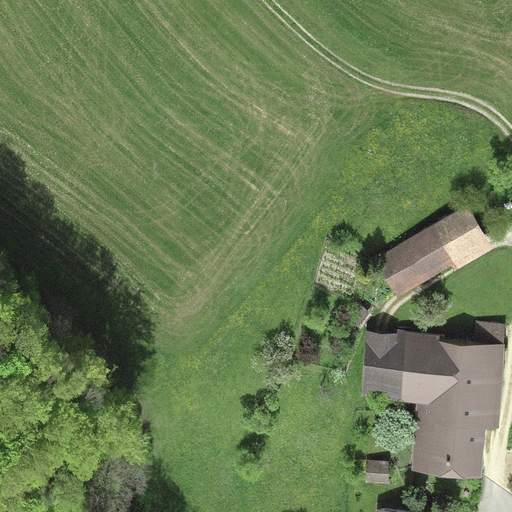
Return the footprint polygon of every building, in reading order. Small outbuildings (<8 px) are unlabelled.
[(474,205),(383,259),(400,289),(458,256),(462,262),(496,242),(474,205)] [(356,302),(345,317),(357,325),(367,309),(356,302)] [(477,339),(504,341),(505,325),(478,324),(477,339)] [(477,339),(373,332),(369,388),(425,391),(420,463),(483,467),(486,419),(504,421),(509,341),(504,341),(477,339)] [(372,458),(371,480),(391,480),(392,459),(372,458)]
